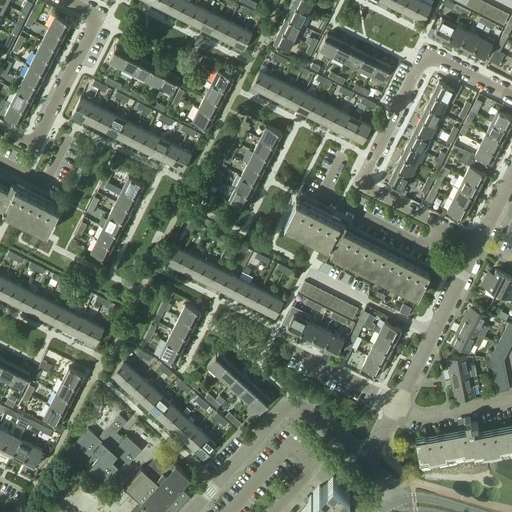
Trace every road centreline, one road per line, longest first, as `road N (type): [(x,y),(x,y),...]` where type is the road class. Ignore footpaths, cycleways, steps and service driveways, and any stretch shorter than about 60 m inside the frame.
road 1 (residential): [(511,97),(433,58),(422,61),(364,179),(367,190),(440,226)]
road 2 (residential): [(189,511),(294,406),(365,461)]
road 3 (residential): [(69,0),(99,14),(30,149),(0,134)]
road 4 (residential): [(440,226),(429,247),(321,195),(341,151)]
road 5 (residential): [(432,333),(306,270)]
road 6 (residential): [(396,407),(286,349)]
